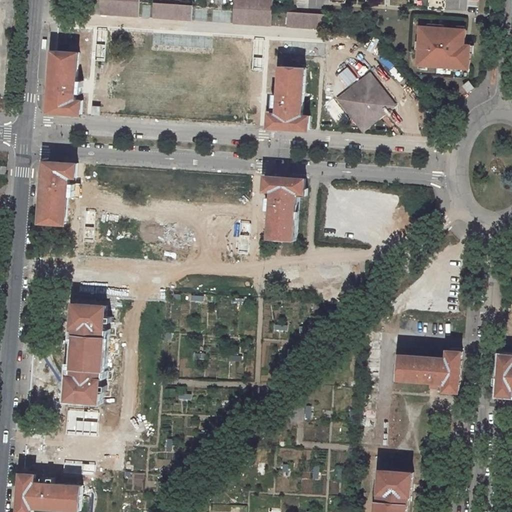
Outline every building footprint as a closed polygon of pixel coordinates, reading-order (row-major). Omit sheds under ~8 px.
[(101,0),(100,16),(139,19),(139,0),(101,0)] [(234,0),(233,25),(271,27),(272,0),(234,0)] [(429,0),(429,9),(445,10),(445,0),(429,0)] [(153,20),(192,22),(193,7),(154,4),(153,20)] [(325,15),(288,13),(287,28),(314,30),(324,30),(325,15)] [(466,44),(467,29),(421,26),(418,65),(470,69),(472,45),(466,44)] [(56,52),(52,112),(83,114),(84,101),(77,101),(78,91),(78,84),(81,54),(56,52)] [(272,114),(271,127),(310,129),(310,116),(304,116),(307,69),(283,67),(281,97),(280,105),(280,114),(272,114)] [(363,133),(396,104),(368,71),(335,99),(363,133)] [(470,81),(463,86),(469,92),(475,87),(470,81)] [(189,98),(189,123),(252,124),(253,100),(189,98)] [(94,107),(93,115),(101,116),(102,108),(94,107)] [(48,162),(43,223),(68,224),(70,195),(71,186),(71,177),(78,177),(79,164),(63,163),(48,162)] [(92,190),(249,198),(250,173),(93,165),(92,190)] [(268,177),(267,190),(274,191),(274,200),(273,208),(271,238),(295,240),(298,193),(305,193),(306,179),(268,177)] [(359,182),(327,212),(357,244),(389,213),(359,182)] [(77,196),(78,187),(71,186),(70,195),(77,196)] [(243,286),(243,270),(199,270),(200,286),(243,286)] [(195,288),(195,273),(162,273),(162,288),(195,288)] [(344,289),(344,273),(301,273),(301,289),(344,289)] [(77,303),(75,325),(77,326),(76,336),(78,336),(76,366),(74,366),(73,377),(72,376),(70,398),(102,400),(104,369),(106,369),(108,337),(106,337),(109,306),(77,303)] [(369,331),(369,339),(383,340),(384,333),(369,331)] [(369,341),(368,348),(383,349),(383,342),(369,341)] [(368,349),(367,357),(382,358),(382,350),(368,349)] [(403,354),(401,378),(431,380),(439,381),(449,382),(448,389),(461,390),(464,351),(451,350),(450,358),(403,354)] [(511,355),(503,354),(501,394),(511,394),(511,355)] [(367,358),(366,365),(381,367),(382,360),(367,358)] [(366,367),(365,374),(380,375),(381,368),(366,367)] [(365,375),(365,384),(379,385),(380,377),(365,375)] [(431,380),(430,388),(439,389),(439,381),(431,380)] [(136,397),(135,422),(150,423),(151,386),(139,385),(138,391),(147,392),(147,398),(136,397)] [(364,393),(379,394),(379,387),(364,385),(364,393)] [(378,501),(377,511),(407,511),(408,504),(410,504),(411,494),(412,494),(414,472),(383,470),(380,500),(378,501)] [(45,482),(37,481),(37,474),(24,473),(20,511),(34,511),(35,506),(82,509),(84,485),(54,483),(45,482)] [(45,482),(54,483),(54,476),(45,475),(45,482)]
